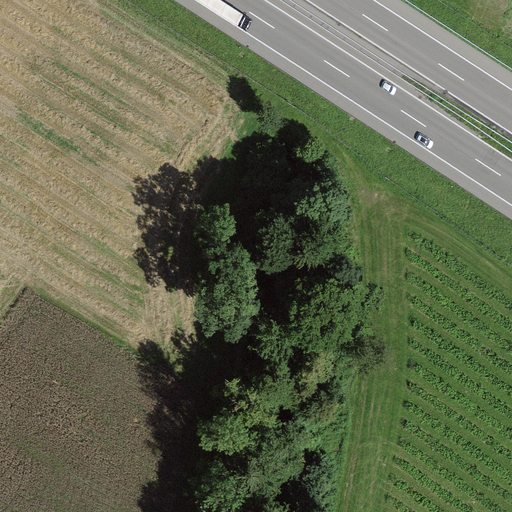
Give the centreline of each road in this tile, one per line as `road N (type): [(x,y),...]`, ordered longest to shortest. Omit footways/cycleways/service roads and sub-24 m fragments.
road 1 (motorway): [(229,0),(511,184)]
road 2 (motorway): [(511,110),(341,0)]
